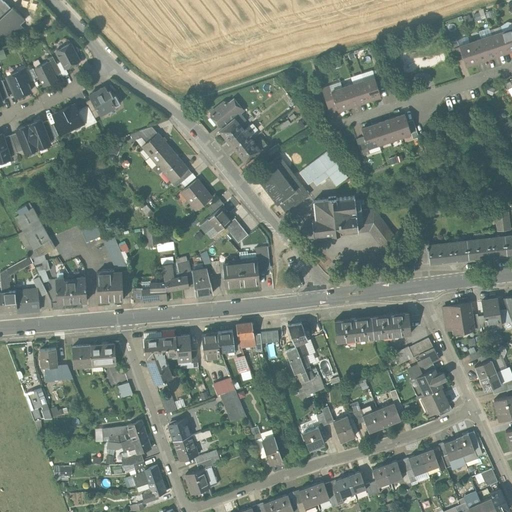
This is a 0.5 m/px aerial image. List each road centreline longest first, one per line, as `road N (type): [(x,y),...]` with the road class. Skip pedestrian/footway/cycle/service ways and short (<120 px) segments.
road 1 (residential): [(324,297),(319,279),(193,125),(109,62)]
road 2 (residential): [(185,510),(475,409)]
road 3 (secondary): [(324,297),(118,319)]
road 4 (residential): [(185,510),(118,319)]
road 5 (residential): [(511,68),(332,126)]
road 6 (residential): [(422,287),(475,409)]
road 7 (residential): [(0,118),(109,62)]
